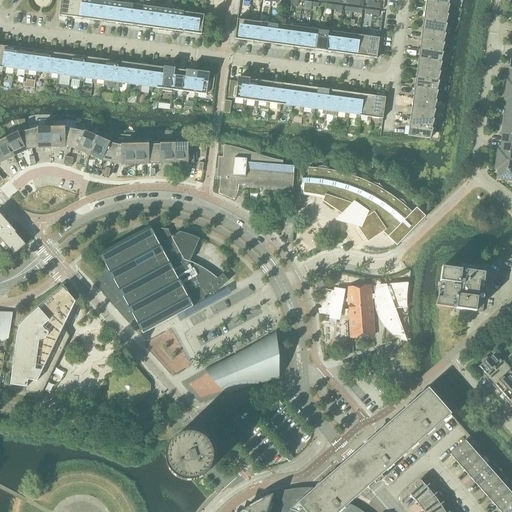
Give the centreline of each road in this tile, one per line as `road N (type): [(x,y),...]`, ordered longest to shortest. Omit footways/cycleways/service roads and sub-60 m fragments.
road 1 (residential): [(9,279),(121,215),(193,219),(238,240),(264,268),(285,307),(301,381)]
road 2 (residential): [(395,79),(0,25)]
road 3 (residential): [(301,381),(298,314),(272,262),(246,236),(172,203),(90,216)]
road 4 (residential): [(511,204),(476,177),(498,0)]
road 5 (residential): [(0,192),(29,174),(56,171),(80,178),(90,216)]
